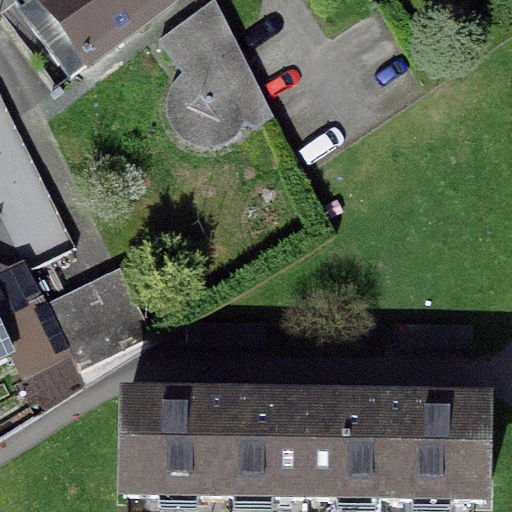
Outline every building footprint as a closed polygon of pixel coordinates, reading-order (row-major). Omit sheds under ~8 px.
[(21,0),(11,8),(67,83),(172,4),(168,0),(21,0)] [(204,113),(255,134),(233,91),(185,26),(156,48),(204,113)] [(77,378),(148,343),(116,276),(44,311),(46,316),(17,330),(29,354),(58,340),(77,378)] [(185,330),(185,349),(262,350),(263,331),(185,330)] [(392,331),(391,351),(469,352),(469,332),(392,331)] [(121,501),(302,504),(482,507),(483,419),(406,418),(406,415),(392,415),(378,415),(378,418),(303,417),(227,416),(227,412),(213,412),(199,412),(199,415),(122,414),(121,501)]
